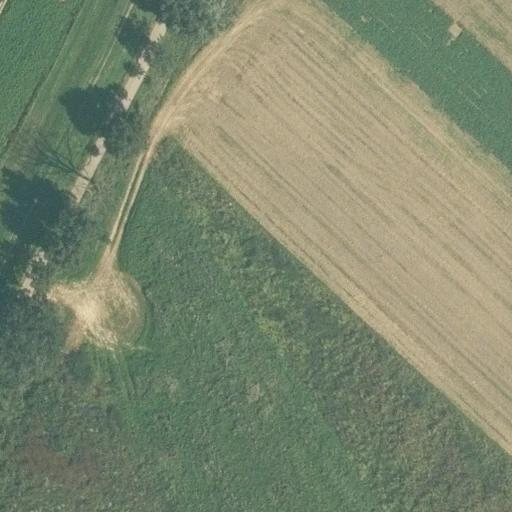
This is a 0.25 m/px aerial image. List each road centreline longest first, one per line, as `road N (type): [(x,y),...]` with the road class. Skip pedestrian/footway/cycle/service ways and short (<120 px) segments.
road 1 (unclassified): [(0,329),(170,0)]
road 2 (track): [(129,0),(0,261)]
